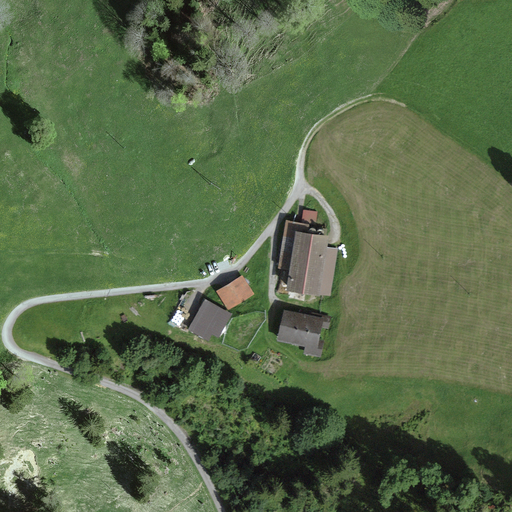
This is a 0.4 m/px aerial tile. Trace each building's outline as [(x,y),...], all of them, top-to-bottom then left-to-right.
[(317,211),(303,210),(302,222),(316,224),(317,211)] [(310,224),(286,220),(279,268),(290,269),(287,290),(331,297),(339,248),(328,246),(329,235),(309,232),(310,224)] [(242,275),(216,291),(228,310),(254,294),(242,275)] [(232,314),(205,299),(188,330),(208,341),(212,334),(219,338),(232,314)] [(311,315),(284,309),(277,340),(306,346),(305,352),(321,356),(324,341),(319,340),(322,327),(330,329),(332,316),(312,312),(311,315)]
